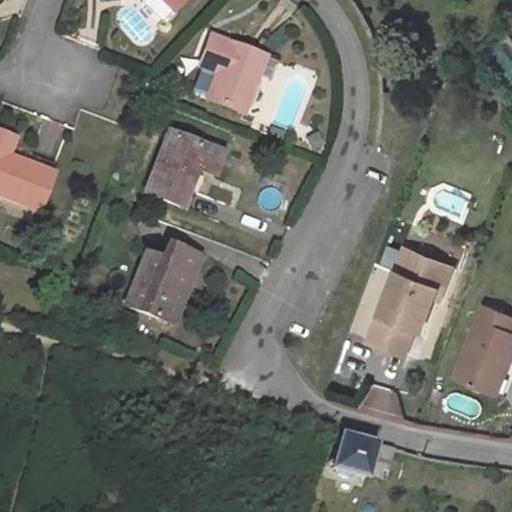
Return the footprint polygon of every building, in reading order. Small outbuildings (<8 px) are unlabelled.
[(161,22),(172,11),(160,0),(142,0),(143,4),(161,22)] [(160,0),(172,11),(182,0),(160,0)] [(243,113),(264,58),(209,36),(198,67),(216,73),(207,100),(243,113)] [(222,153),(167,132),(144,194),(181,208),(188,191),(197,169),(214,175),(222,153)] [(0,197),(38,211),(52,174),(27,165),(6,157),(13,139),(0,134),(0,197)] [(52,174),(56,164),(31,155),(27,165),(52,174)] [(188,191),(181,208),(188,211),(195,194),(188,191)] [(124,305),(172,326),(199,258),(167,245),(161,260),(144,254),(124,305)] [(408,277),(417,253),(406,249),(396,273),(408,277)] [(396,273),(370,340),(406,355),(416,328),(422,330),(438,290),(444,292),(454,267),(417,253),(408,277),(396,273)] [(511,316),(483,305),(454,378),(491,393),(502,365),(507,367),(511,354),(511,316)] [(392,449),(340,435),(333,461),(330,460),(328,462),(329,465),(331,466),(330,469),(365,478),(365,474),(384,480),(392,449)]
